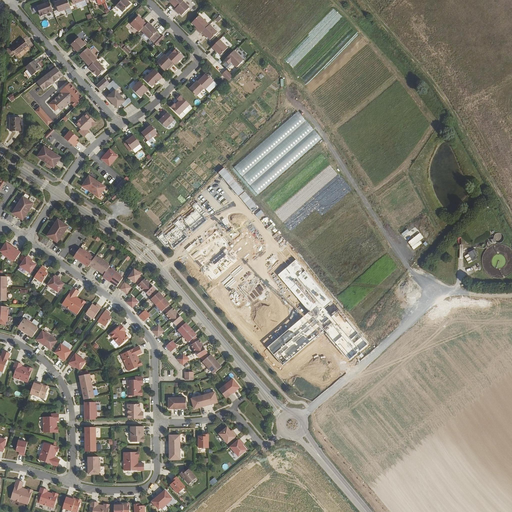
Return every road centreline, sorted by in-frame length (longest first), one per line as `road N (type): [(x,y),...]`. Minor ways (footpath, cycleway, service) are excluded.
road 1 (track): [(429,299),(292,97),(286,75),(214,0)]
road 2 (track): [(360,0),(427,73),(511,220)]
road 3 (track): [(300,416),(439,293),(511,294)]
road 4 (residential): [(27,239),(123,306),(148,335),(156,422)]
road 5 (tertiary): [(285,416),(156,265)]
road 6 (residential): [(147,0),(201,56),(120,125)]
road 7 (residential): [(0,337),(43,360),(62,384),(72,423),(68,483)]
road 8 (residential): [(120,125),(10,1)]
road 9 (residential): [(156,422),(157,469),(148,485),(68,483)]
road 10 (residential): [(156,422),(232,414),(262,443),(283,430)]
